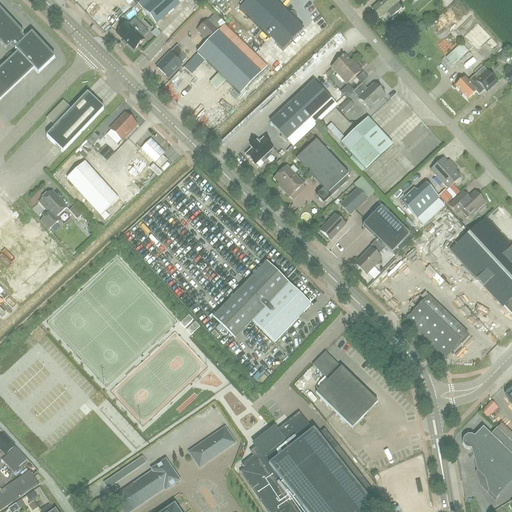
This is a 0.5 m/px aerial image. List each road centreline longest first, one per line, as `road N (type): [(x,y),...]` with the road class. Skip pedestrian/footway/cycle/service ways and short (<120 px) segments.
road 1 (tertiary): [(97,49),(398,340)]
road 2 (unclassified): [(511,190),(339,0)]
road 3 (unclassified): [(0,149),(97,49)]
